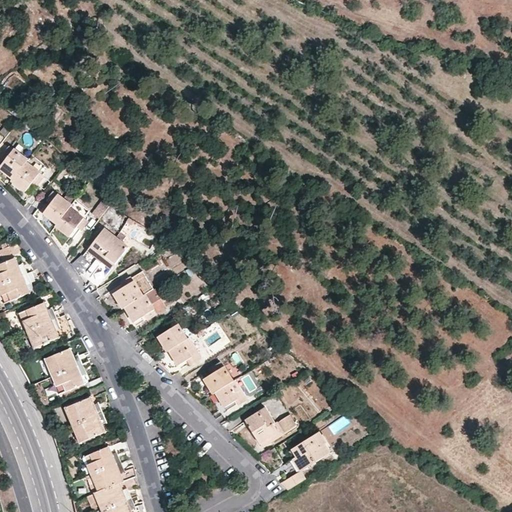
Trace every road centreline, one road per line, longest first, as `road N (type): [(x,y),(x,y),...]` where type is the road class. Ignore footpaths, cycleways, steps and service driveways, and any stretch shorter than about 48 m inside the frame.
road 1 (residential): [(103,335),(255,482),(251,497),(224,511)]
road 2 (residential): [(103,335),(161,511)]
road 3 (residential): [(0,198),(103,335)]
road 4 (secondary): [(0,380),(51,511)]
